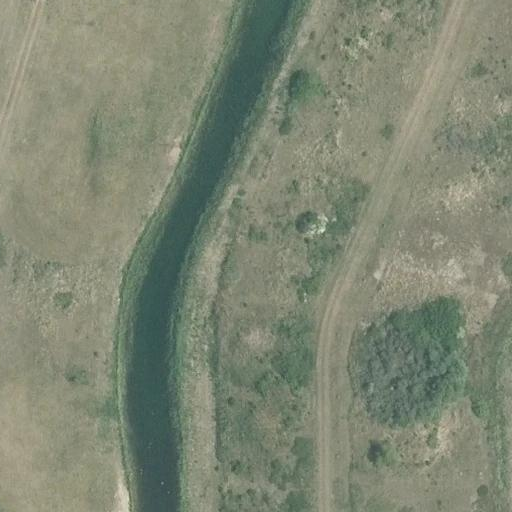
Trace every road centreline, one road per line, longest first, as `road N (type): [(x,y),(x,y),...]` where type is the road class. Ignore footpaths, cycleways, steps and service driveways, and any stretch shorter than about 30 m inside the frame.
road 1 (track): [(327,511),(320,397),(327,332),(454,0)]
road 2 (track): [(0,145),(45,0)]
